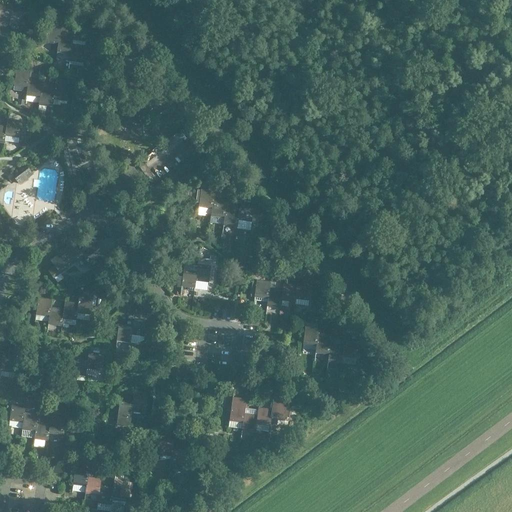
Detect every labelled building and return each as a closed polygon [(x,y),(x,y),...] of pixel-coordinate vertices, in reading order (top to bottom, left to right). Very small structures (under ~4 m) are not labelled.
[(44,40),(44,42),(54,44),(57,44),(59,36),(60,28),(46,26),(44,40)] [(83,56),(83,60),(93,62),(94,58),(97,58),(97,52),(101,53),(102,45),(99,44),(99,41),(100,35),(87,33),(86,39),(85,44),(85,47),(84,53),(83,56)] [(57,49),(56,52),(67,53),(70,54),(71,45),(72,38),(59,36),(57,44),(57,49)] [(70,54),(69,62),(82,63),(83,60),(83,56),(84,53),(85,47),(71,45),(70,54)] [(14,84),(13,86),(24,88),(27,88),(28,80),(29,72),(15,70),(14,84)] [(27,88),(26,96),(37,97),(40,97),(41,89),(42,82),(28,80),(27,88)] [(54,91),(53,100),(63,101),(66,102),(69,83),(55,81),(54,91)] [(40,97),(39,106),(49,107),(52,107),(53,100),(54,91),(41,89),(40,97)] [(6,128),(5,137),(18,139),(20,122),(7,120),(6,128)] [(76,156),(80,167),(86,165),(82,154),(76,156)] [(29,169),(15,180),(20,186),(34,175),(32,173),(29,169)] [(196,192),(194,205),(198,206),(212,208),(213,200),(215,186),(208,185),(207,191),(200,190),(200,193),(196,192)] [(212,208),(211,216),(221,217),(224,217),(225,209),(226,201),(213,200),(212,208)] [(239,211),(237,220),(244,221),(251,222),(255,222),(257,209),(253,208),(253,205),(240,203),(239,211)] [(224,217),(223,225),(234,227),(236,227),(237,220),(239,211),(225,209),(224,217)] [(10,241),(16,253),(24,249),(18,238),(10,241)] [(94,241),(79,252),(82,257),(90,267),(104,257),(94,241)] [(54,266),(47,271),(52,278),(59,274),(74,263),(75,263),(82,257),(79,252),(72,243),(58,253),(59,254),(50,261),(54,266)] [(197,265),(195,281),(205,282),(208,283),(212,283),(213,277),(209,277),(209,275),(210,268),(213,269),(214,269),(215,261),(198,259),(197,264),(197,265)] [(177,274),(175,289),(180,290),(181,286),(187,287),(194,288),(195,281),(197,265),(184,263),(182,275),(177,274)] [(297,286),(295,300),(309,302),(311,280),(298,278),(297,286)] [(256,280),(254,299),(268,301),(269,290),(270,282),(256,280)] [(282,292),(280,307),(287,307),(288,302),(295,303),(295,300),(297,286),(283,284),(282,292)] [(268,301),(267,304),(278,305),(277,308),(280,309),(280,307),(282,292),(269,290),(268,301)] [(78,304),(77,314),(87,315),(90,316),(90,312),(94,313),(95,302),(92,302),(92,298),(79,296),(78,304)] [(38,298),(36,315),(46,316),(49,317),(50,308),(51,300),(38,298)] [(63,310),(62,319),(73,321),(75,321),(77,314),(78,304),(64,302),(63,310)] [(48,322),(48,324),(59,326),(58,327),(61,327),(62,319),(63,310),(50,308),(49,317),(48,322)] [(131,327),(129,343),(137,344),(138,337),(140,337),(143,338),(146,315),(133,313),(131,327)] [(118,326),(117,342),(126,343),(129,343),(131,327),(118,326)] [(305,327),(304,341),(314,343),(314,345),(317,345),(318,337),(319,329),(305,327)] [(317,345),(316,352),(326,354),(329,354),(330,346),(331,339),(318,337),(317,345)] [(344,348),(342,357),(356,359),(358,342),(345,340),(344,348)] [(329,354),(329,360),(339,361),(339,364),(341,365),(342,357),(344,348),(330,346),(329,354)] [(87,366),(87,369),(100,371),(100,369),(104,369),(105,357),(101,356),(102,354),(99,354),(93,353),(89,352),(88,360),(87,366)] [(1,363),(0,371),(0,377),(4,378),(5,373),(14,374),(16,357),(16,355),(2,353),(2,355),(1,363)] [(74,359),(73,372),(83,373),(82,377),(86,377),(87,369),(87,366),(88,360),(74,359)] [(344,374),(345,367),(334,365),(333,372),(344,374)] [(132,403),(131,413),(141,414),(144,414),(147,397),(133,396),(132,403)] [(230,415),(229,421),(243,423),(244,414),(245,406),(246,399),(233,397),(231,405),(230,415)] [(119,402),(117,417),(127,419),(130,419),(131,413),(132,403),(119,402)] [(272,410),(270,425),(277,426),(278,420),(281,421),(284,421),(284,417),(289,417),(290,408),(286,407),(286,404),(273,402),(272,410)] [(12,404),(9,425),(22,427),(24,414),(25,406),(12,404)] [(257,416),(256,425),(266,427),(269,427),(270,425),(272,410),(258,408),(257,416)] [(22,427),(22,429),(36,431),(37,423),(38,416),(24,414),(22,427)] [(242,427),(242,431),(252,432),(255,432),(256,425),(257,416),(244,414),(243,423),(242,427)] [(50,425),(49,434),(62,436),(64,419),(65,416),(57,415),(56,418),(51,417),(50,425)] [(35,438),(34,440),(41,441),(48,442),(49,434),(50,425),(37,423),(36,431),(35,438)] [(160,438),(158,454),(171,456),(172,448),(173,440),(160,438)] [(170,461),(170,464),(179,465),(183,465),(185,450),(172,448),(171,456),(170,459),(170,461)] [(73,482),(73,484),(83,486),(86,486),(87,478),(89,470),(75,469),(73,482)] [(86,486),(85,494),(99,496),(100,487),(101,480),(87,478),(86,486)] [(113,489),(112,501),(125,504),(126,500),(128,483),(114,482),(113,489)] [(99,496),(98,504),(111,506),(112,501),(113,489),(100,487),(99,496)]
